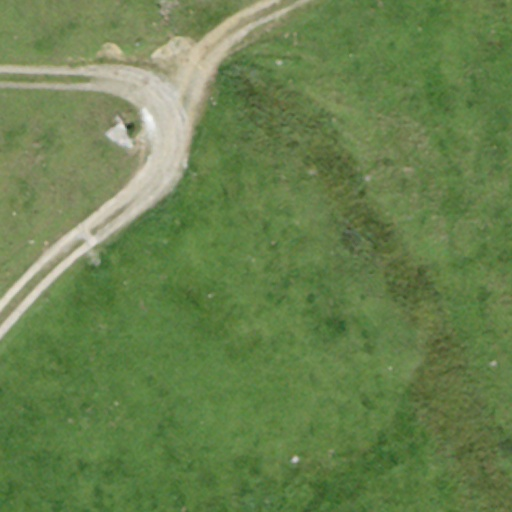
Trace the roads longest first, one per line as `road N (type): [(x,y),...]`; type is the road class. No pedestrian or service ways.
road 1 (track): [(0,319),(92,225),(136,194),(177,136),(175,111),(146,75),(108,66),(0,66)]
road 2 (track): [(165,93),(212,44),(281,0)]
